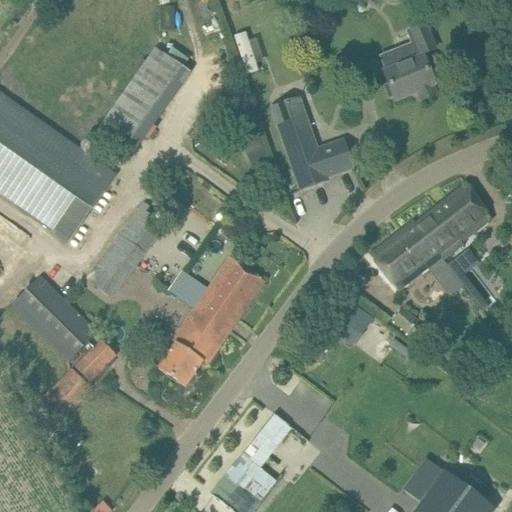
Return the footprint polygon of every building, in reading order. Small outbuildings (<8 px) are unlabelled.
[(389,84),(383,86),(389,100),(394,97),(395,100),(418,91),(421,100),(434,95),(431,86),(434,85),(430,76),(426,66),(424,61),(421,55),(432,51),(422,26),(409,31),(414,43),(411,44),(400,49),(406,64),(386,72),(384,73),(388,82),(389,84)] [(154,45),(100,127),(137,152),(191,69),(154,45)] [(0,197),(68,245),(116,177),(0,94),(0,197)] [(293,173),(300,191),(353,170),(345,152),(341,141),(317,149),(300,97),(266,110),(293,173)] [(248,108),(231,114),(247,157),(263,152),(248,108)] [(441,258),(444,262),(464,247),(461,243),(493,219),(466,185),(415,224),(413,222),(370,256),(398,291),(441,258)] [(86,278),(113,298),(146,254),(136,247),(161,214),(143,201),(86,278)] [(0,265),(1,266),(23,233),(0,217),(0,265)] [(207,365),(264,282),(231,259),(175,342),(177,343),(159,369),(185,388),(203,362),(207,365)] [(68,364),(97,334),(40,277),(10,307),(68,364)] [(331,329),(353,345),(374,318),(352,302),(331,329)] [(419,323),(403,310),(393,322),(408,335),(411,332),(416,336),(422,329),(417,325),(419,323)] [(90,382),(116,356),(100,340),(73,366),(90,382)] [(63,418),(92,390),(71,370),(43,398),(63,418)] [(290,427),(274,415),(210,495),(231,511),(252,511),(308,443),(290,427)] [(416,511),(491,511),(494,509),(445,473),(416,511)]
